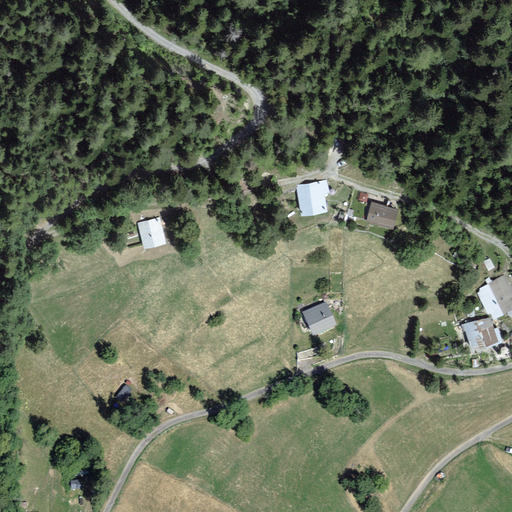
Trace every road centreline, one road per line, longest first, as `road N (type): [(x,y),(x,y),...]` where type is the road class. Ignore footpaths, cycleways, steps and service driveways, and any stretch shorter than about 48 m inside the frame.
road 1 (track): [(511,255),(442,212),(332,173),(156,202),(34,239)]
road 2 (track): [(104,511),(136,452),(172,421),(363,353),(472,373),(511,364)]
road 3 (track): [(34,239),(104,191),(216,155),(258,117),(249,87),(155,38),(111,0)]
road 4 (track): [(511,418),(444,461),(404,511)]
